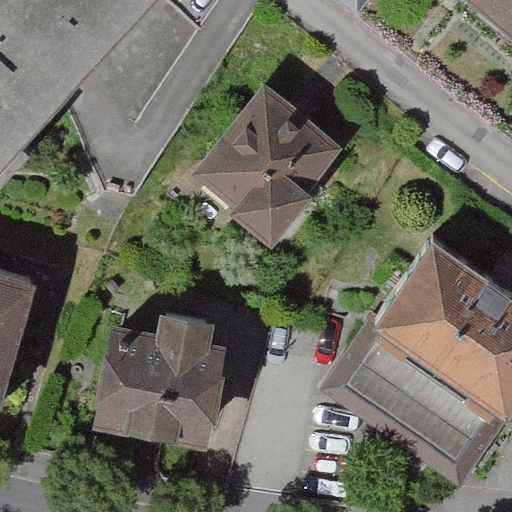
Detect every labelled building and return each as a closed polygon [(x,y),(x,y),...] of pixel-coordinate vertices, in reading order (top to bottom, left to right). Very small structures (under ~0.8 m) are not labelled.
[(0,0),(0,170),(157,0),(155,0),(0,0)] [(511,0),(477,0),(511,29),(511,0)] [(338,159),(264,101),(208,171),(282,230),(338,159)] [(511,292),(440,244),(392,314),(348,377),(476,465),(511,413),(511,292)] [(0,413),(37,289),(0,278),(0,413)] [(105,413),(220,434),(237,341),(220,338),(224,313),(175,304),(171,327),(122,318),(105,413)]
